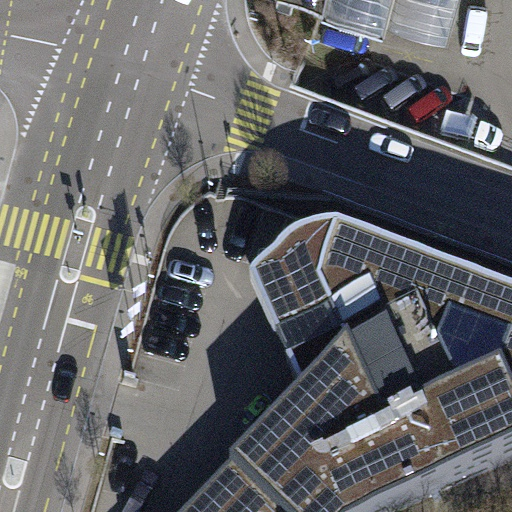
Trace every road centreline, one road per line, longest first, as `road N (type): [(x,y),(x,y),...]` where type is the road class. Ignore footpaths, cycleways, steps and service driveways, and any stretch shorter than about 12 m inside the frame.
road 1 (secondary): [(132,66),(12,511)]
road 2 (secondary): [(132,66),(511,210)]
road 3 (residential): [(0,31),(132,66)]
